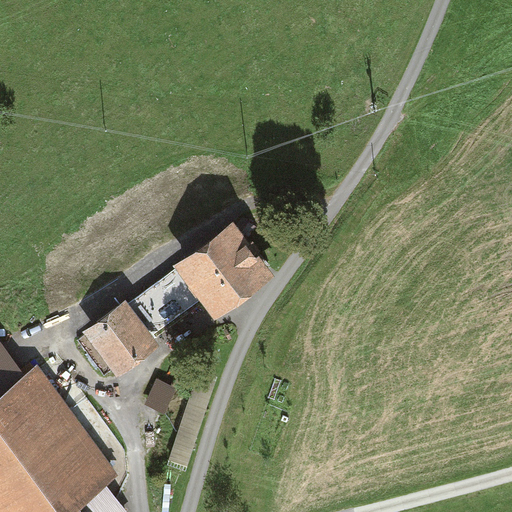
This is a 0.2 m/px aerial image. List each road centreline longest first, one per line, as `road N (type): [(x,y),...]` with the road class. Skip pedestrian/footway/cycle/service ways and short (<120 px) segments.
road 1 (track): [(185,511),(249,329),(381,133),(442,0)]
road 2 (track): [(511,473),(362,511)]
